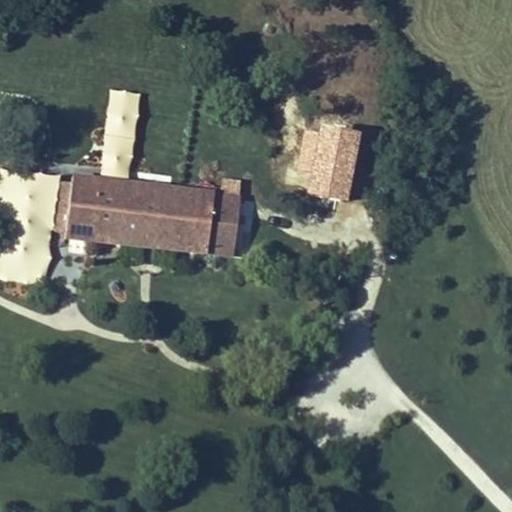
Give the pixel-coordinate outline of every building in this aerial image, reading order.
[(0,279),(43,286),(59,178),(0,168),(0,279)] [(85,181),(82,184),(76,243),(103,246),(113,185),(85,181)] [(68,242),(76,243),(82,184),(69,182),(60,235),(69,237),(68,242)] [(194,197),(113,185),(103,246),(185,256),(194,197)] [(217,260),(225,201),(194,197),(185,256),(217,260)] [(65,255),(87,257),(88,245),(67,243),(65,255)] [(305,399),(303,412),(327,415),(328,402),(305,399)]
